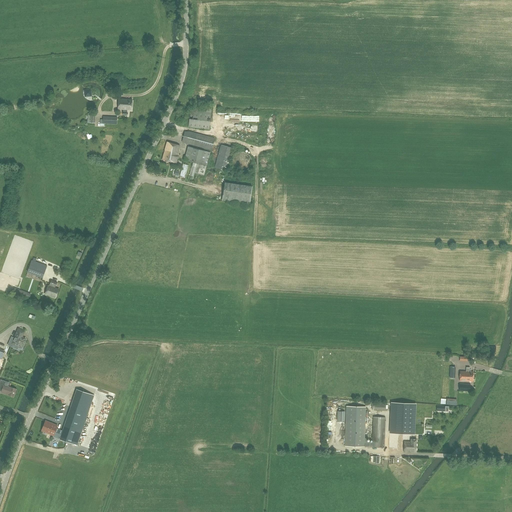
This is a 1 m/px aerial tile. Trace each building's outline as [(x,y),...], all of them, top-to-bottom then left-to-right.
[(132,99),(119,99),(118,109),(123,109),(123,115),(127,116),(127,110),(131,110),(132,99)] [(212,106),(191,104),(188,127),(209,129),(212,106)] [(196,133),(185,130),(184,133),(182,142),(211,150),(215,138),(196,133)] [(179,145),(167,142),(162,159),(175,163),(177,157),(176,156),(179,145)] [(234,148),(231,147),(228,146),(221,144),(214,168),(227,171),(234,148)] [(210,152),(188,146),(184,160),(192,162),(197,164),(196,166),(194,173),(204,176),(210,152)] [(251,162),(251,160),(251,159),(250,157),(249,156),(248,155),(247,153),(246,153),(245,152),(243,152),(242,152),(241,152),(240,152),(239,152),(238,152),(237,153),(235,154),(234,155),(234,156),(233,157),(232,159),(232,160),(232,161),(232,162),(232,163),(233,164),(233,166),(234,167),(235,169),(237,169),(238,170),(240,171),(241,171),(243,171),(244,170),(246,170),(247,169),(248,168),(249,167),(250,166),(251,164),(251,162)] [(224,183),(222,199),(249,203),(251,186),(224,183)] [(42,278),(44,272),(47,265),(32,260),(27,272),(42,278)] [(45,294),(55,298),(59,289),(48,285),(45,294)] [(21,346),(23,346),(24,343),(23,341),(25,338),(21,337),(21,336),(23,335),(24,332),(18,329),(11,343),(21,347),(21,346)] [(460,371),(460,380),(473,381),(473,372),(471,372),(471,369),(469,369),(469,367),(466,367),(466,371),(460,371)] [(15,393),(16,393),(16,392),(17,392),(17,391),(16,390),(16,389),(8,386),(7,387),(4,385),(2,391),(8,393),(8,395),(14,397),(15,393)] [(62,430),(60,438),(59,439),(77,445),(84,423),(86,420),(94,395),(76,389),(62,430)] [(385,410),(385,403),(374,402),(373,410),(385,410)] [(416,403),(392,402),(390,433),(415,434),(416,403)] [(364,447),(364,446),(372,447),(384,447),(385,417),(373,416),(372,442),(364,442),(365,407),(346,406),(345,446),(364,447)] [(53,435),(56,428),(57,425),(45,420),(41,430),(53,435)] [(389,437),(389,448),(397,448),(398,438),(389,437)] [(416,452),(416,439),(411,439),(411,442),(404,441),(404,452),(416,452)]
